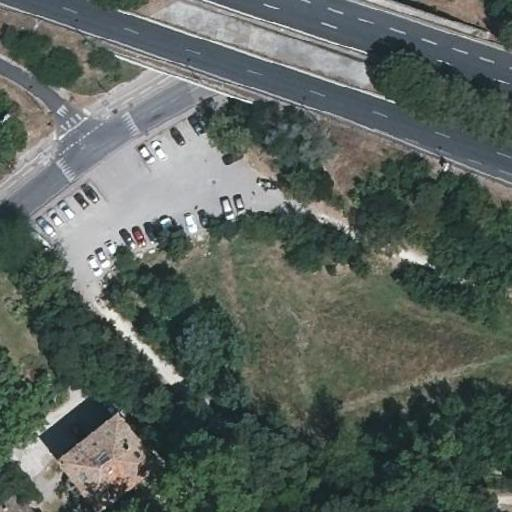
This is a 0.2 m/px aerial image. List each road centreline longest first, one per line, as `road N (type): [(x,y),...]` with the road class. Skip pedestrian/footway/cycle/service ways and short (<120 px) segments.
road 1 (primary): [(53,0),(511,153)]
road 2 (secondary): [(89,147),(357,0)]
road 3 (primary): [(511,76),(277,0)]
